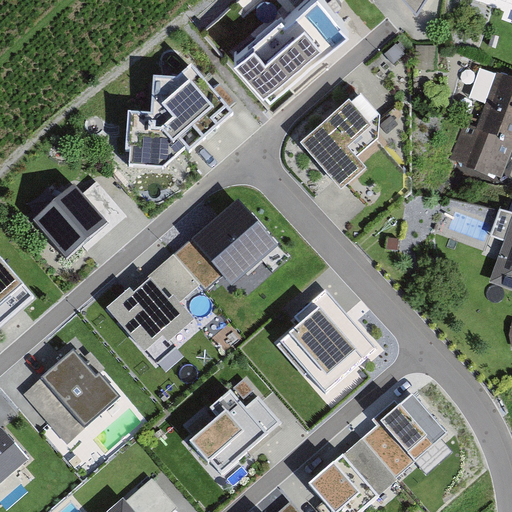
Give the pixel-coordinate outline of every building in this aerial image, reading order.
[(311,0),(251,52),(286,92),(364,23),(344,0),(311,0)] [(405,0),(416,12),(423,0),(405,0)] [(405,56),(397,47),(386,57),(394,66),(405,56)] [(426,48),(417,47),(416,71),(435,72),(436,48),(426,48)] [(153,116),(129,115),(126,152),(130,152),(129,169),(165,171),(186,152),(190,156),(235,116),(192,68),(178,81),(155,79),(153,116)] [(511,161),(511,158),(511,95),(492,88),(470,145),(467,143),(452,181),(493,193),(506,158),(511,161)] [(381,170),(365,151),(387,132),(363,105),(316,144),(356,191),(381,170)] [(75,188),(35,223),(67,261),(83,248),(88,254),(127,221),(96,184),(81,196),(75,188)] [(236,201),(175,255),(203,287),(205,289),(222,274),(234,288),(279,249),(236,201)] [(511,216),(500,213),(491,238),(506,243),(491,284),(511,291),(511,216)] [(175,255),(109,310),(145,353),(163,338),(169,344),(195,322),(181,305),(203,287),(175,255)] [(0,329),(34,300),(0,260),(0,329)] [(377,351),(333,302),(326,293),(294,321),(301,330),(281,347),(325,397),(377,351)] [(85,431),(119,401),(78,351),(43,381),(85,431)] [(193,443),(222,477),(282,427),(252,392),(243,382),(210,410),(219,420),(193,443)] [(1,431),(0,431),(0,488),(29,462),(1,431)] [(309,487),(330,511),(361,511),(397,482),(363,442),(309,487)] [(133,511),(124,501),(110,511),(133,511)]
